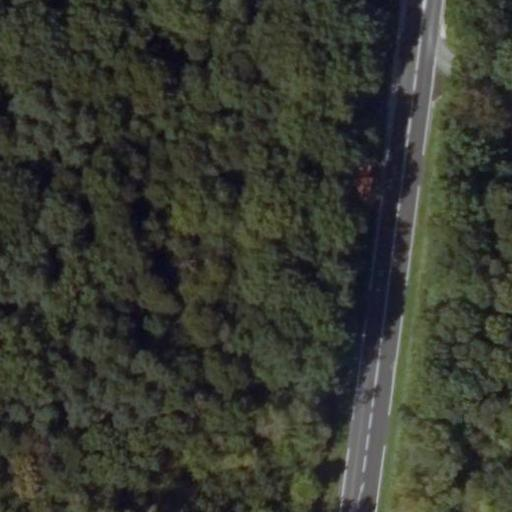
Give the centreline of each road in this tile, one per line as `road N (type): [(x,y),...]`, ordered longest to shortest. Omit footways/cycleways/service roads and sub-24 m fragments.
road 1 (primary): [(424,0),(353,511)]
road 2 (track): [(511,72),(0,45)]
